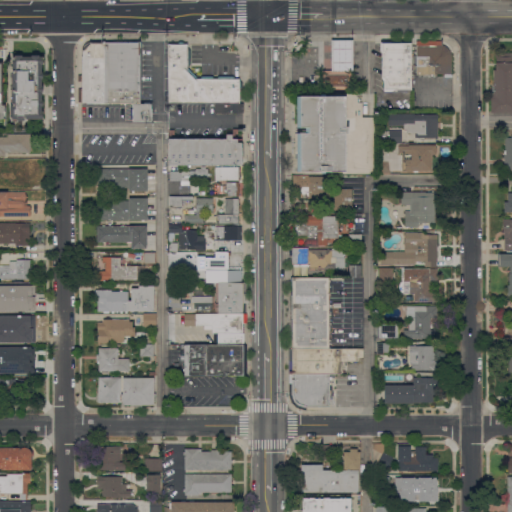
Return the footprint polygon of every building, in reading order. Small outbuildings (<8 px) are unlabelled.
[(322,89),(322,70),(330,70),(330,40),(353,40),(353,89),(322,89)] [(442,45),(443,45),(447,47),(449,50),(451,53),(452,56),(452,73),(417,74),(417,41),(439,40),(439,45),(442,45)] [(412,89),(385,89),(385,78),(382,78),(382,41),(412,41),(412,43),(412,89)] [(104,103),(82,102),(82,101),(79,101),(79,88),(83,88),(83,81),(79,81),(79,74),(82,74),(82,56),(83,56),(84,51),(92,42),(104,42),(104,103)] [(140,42),(140,103),(141,103),(141,121),(133,121),(134,103),(104,103),(104,42),(140,42)] [(244,103),(216,103),(168,102),(169,45),(187,45),(188,47),(191,49),(191,64),(187,67),(187,68),(189,67),(200,78),(201,78),(203,75),(213,75),(216,78),(218,78),(219,76),(234,75),(237,78),(240,78),(240,80),(242,81),(243,83),(243,84),(243,86),(241,87),(240,87),(240,103),(244,103)] [(511,112),(492,112),(492,96),(493,96),(493,93),(494,93),(494,70),(497,70),(496,52),(511,52),(511,112)] [(23,55),(23,56),(33,56),(33,55),(41,55),(41,56),(44,56),(44,64),(43,64),(43,72),(44,72),(44,78),(43,78),(43,86),(44,86),(44,92),(43,92),(43,99),(44,99),(44,106),(43,106),(43,111),(44,111),(44,118),(26,118),(26,120),(11,120),(12,105),(14,105),(14,56),(15,56),(15,55),(23,55)] [(375,173),(302,173),(302,171),(298,171),(298,132),(307,132),(307,127),(298,127),(298,96),(303,96),(303,94),(358,94),(358,102),(363,102),(363,117),(375,117),(375,173)] [(141,103),(152,103),(152,121),(141,121),(141,103)] [(216,103),(244,103),(244,112),(216,112),(216,103)] [(415,113),(415,114),(438,114),(438,137),(416,137),(416,133),(407,133),(407,129),(404,129),(404,125),(389,125),(389,114),(415,113)] [(390,130),(402,130),(402,143),(390,143),(390,130)] [(0,136),(8,136),(8,133),(31,134),(31,152),(6,152),(6,155),(0,155),(0,136)] [(217,164),(177,164),(177,165),(171,165),(169,165),(169,138),(227,138),(227,134),(233,134),(233,139),(243,139),(243,164),(239,164),(239,165),(217,165),(217,164)] [(511,135),(503,136),(503,169),(511,168),(511,135)] [(397,145),(438,144),(438,153),(435,153),(435,170),(413,170),(412,172),(408,172),(407,170),(397,170),(397,145)] [(177,165),(177,171),(191,171),(191,170),(197,170),(197,168),(208,168),(208,180),(191,180),(191,185),(182,185),(182,180),(171,180),(171,165),(177,165)] [(239,165),(239,180),(217,180),(217,165),(239,165)] [(148,168),(148,191),(129,190),(129,188),(115,188),(115,185),(99,185),(99,168),(148,168)] [(301,197),(301,189),(294,189),(294,175),(309,175),(309,177),(326,177),(326,188),(328,188),(328,197),(301,197)] [(239,195),(226,195),(226,194),(222,194),(222,182),(239,182),(239,195)] [(353,209),(334,209),(333,188),(352,188),(353,209)] [(26,205),(31,205),(31,215),(0,215),(0,191),(26,191),(26,193),(27,194),(27,197),(26,199),(26,201),(24,201),(25,203),(26,205)] [(427,191),(427,192),(438,192),(438,201),(436,201),(436,222),(422,222),(422,224),(419,224),(419,226),(405,226),(405,210),(411,210),(411,204),(402,204),(402,191),(427,191)] [(194,196),(194,200),(183,200),(183,207),(170,207),(170,196),(194,196)] [(99,220),(99,203),(114,203),(114,200),(129,200),(129,198),(148,197),(148,219),(99,220)] [(214,198),(214,211),(204,211),(203,223),(185,223),(185,214),(196,214),(196,198),(214,198)] [(239,223),(219,223),(219,214),(225,214),(225,198),(239,198),(239,223)] [(308,236),(294,236),(294,222),(295,222),(295,213),(309,213),(309,215),(339,216),(339,231),(342,231),(342,234),(339,234),(339,238),(335,238),(335,240),(330,240),(330,238),(328,238),(328,245),(308,245),(308,236)] [(511,248),(511,217),(502,217),(503,249),(511,248)] [(0,222),(31,222),(31,224),(32,224),(32,232),(30,232),(30,245),(17,245),(17,242),(0,242),(0,222)] [(182,224),(183,230),(198,230),(198,235),(205,235),(205,239),(206,239),(206,250),(196,250),(196,249),(179,249),(179,232),(169,232),(169,224),(182,224)] [(147,225),(148,248),(132,248),(132,241),(107,242),(104,242),(98,242),(98,226),(147,225)] [(242,240),(225,240),(225,236),(217,236),(217,226),(242,226),(242,240)] [(381,264),(381,251),(405,251),(405,232),(424,232),(424,234),(438,234),(438,266),(425,266),(425,261),(415,261),(415,264),(381,264)] [(362,245),(350,245),(350,244),(346,244),(346,233),(349,233),(362,233),(362,245)] [(169,251),(170,242),(178,242),(178,251),(169,251)] [(290,263),(289,247),(309,247),(309,250),(332,249),(345,248),(345,267),(343,267),(343,268),(325,269),(325,267),(311,267),(310,262),(309,262),(309,266),(294,267),(294,264),(293,264),(293,262),(290,263)] [(156,252),(156,263),(145,263),(144,252),(156,252)] [(511,253),(511,294),(511,295),(508,295),(508,285),(510,285),(510,272),(511,272),(511,266),(500,266),(500,253),(511,253)] [(99,280),(98,271),(106,270),(106,261),(103,261),(103,257),(121,256),(121,265),(138,265),(138,280),(99,280)] [(228,280),(206,280),(206,268),(213,268),(213,258),(229,258),(229,271),(241,271),(241,283),(228,283),(228,280)] [(30,266),(32,266),(32,270),(31,270),(30,279),(0,279),(0,265),(10,265),(10,261),(17,261),(17,259),(30,259),(30,266)] [(362,277),(350,277),(350,265),(362,265),(362,277)] [(394,268),(393,281),(379,281),(379,268),(394,268)] [(415,301),(415,294),(403,293),(403,279),(415,279),(415,268),(438,268),(438,280),(431,280),(431,292),(439,292),(439,301),(415,301)] [(293,349),(293,278),(330,278),(330,304),(332,304),(332,307),(330,307),(329,349),(293,349)] [(246,283),(246,314),(219,314),(219,312),(213,312),(213,311),(210,311),(210,312),(205,312),(205,311),(197,311),(197,309),(195,309),(195,303),(193,303),(193,297),(213,297),(213,303),(216,303),(216,283),(228,283),(241,283),(246,283)] [(0,285),(31,285),(31,296),(27,296),(27,305),(2,305),(2,293),(0,293),(0,285)] [(129,292),(129,301),(132,301),(132,289),(140,289),(140,286),(155,286),(155,311),(128,311),(128,313),(126,313),(126,312),(123,312),(123,313),(121,313),(121,312),(115,312),(115,313),(112,313),(112,312),(110,312),(110,313),(104,313),(104,312),(99,312),(99,302),(96,302),(96,291),(113,290),(113,292),(120,292),(120,291),(124,291),(124,292),(129,292)] [(438,306),(438,318),(431,318),(431,330),(438,330),(438,339),(404,338),(404,330),(409,330),(409,322),(412,322),(412,318),(407,318),(407,306),(438,306)] [(156,314),(156,326),(144,326),(144,314),(156,314)] [(215,333),(213,333),(213,329),(205,329),(205,326),(185,326),(185,314),(219,314),(246,314),(247,314),(247,333),(245,333),(245,345),(215,345),(215,333)] [(4,338),(4,325),(0,325),(0,316),(30,316),(30,338),(4,338)] [(130,320),(130,333),(125,333),(125,340),(121,340),(121,343),(114,343),(115,340),(109,340),(109,343),(101,343),(101,345),(99,345),(99,331),(98,330),(98,323),(103,323),(103,319),(130,320)] [(399,324),(399,338),(377,338),(377,326),(379,326),(379,324),(399,324)] [(390,354),(377,354),(377,343),(390,343),(390,354)] [(141,356),(141,345),(154,345),(154,356),(141,356)] [(245,345),(245,366),(249,366),(250,367),(250,368),(250,369),(249,370),(245,370),(245,376),(185,376),(185,350),(181,350),(181,345),(215,345),(245,345)] [(0,346),(31,346),(31,347),(34,347),(34,358),(34,373),(0,373),(0,346)] [(412,370),(412,363),(410,363),(410,346),(434,346),(434,353),(435,353),(435,361),(438,361),(438,370),(412,370)] [(100,371),(100,361),(97,361),(97,355),(99,355),(99,348),(119,348),(119,359),(130,359),(130,371),(100,371)] [(290,374),(289,350),(293,350),(293,349),(329,349),(363,349),(363,357),(358,357),(358,361),(343,361),(343,374),(330,374),(290,374)] [(330,377),(332,377),(332,380),(330,380),(330,407),(303,407),(298,404),(294,399),(293,395),(290,395),(290,374),(330,374),(330,377)] [(0,378),(13,378),(13,379),(21,379),(21,380),(24,380),(24,386),(17,386),(17,396),(23,396),(23,400),(17,400),(17,402),(9,402),(9,392),(2,392),(2,386),(0,386),(0,378)] [(143,407),(133,407),(133,405),(124,405),(124,402),(122,402),(122,403),(99,403),(99,388),(100,388),(100,378),(122,378),(122,395),(124,395),(124,378),(155,378),(155,394),(157,394),(157,404),(155,404),(155,405),(143,405),(143,407)] [(384,402),(384,384),(413,384),(413,378),(439,378),(439,388),(438,388),(438,391),(434,391),(434,402),(387,402),(384,402)] [(374,449),(373,449),(373,444),(384,444),(384,445),(396,445),(396,458),(394,458),(388,469),(388,473),(376,473),(375,462),(378,464),(378,463),(374,460),(374,449)] [(336,445),(337,459),(323,460),(323,445),(336,445)] [(114,470),(114,471),(111,471),(111,470),(98,470),(98,446),(121,446),(121,456),(120,456),(120,462),(126,462),(126,470),(114,470)] [(399,471),(399,462),(398,462),(399,446),(412,446),(412,451),(415,451),(415,446),(427,446),(427,455),(434,455),(434,458),(439,458),(439,471),(399,471)] [(2,470),(2,469),(0,469),(0,448),(21,448),(21,449),(23,448),(25,447),(29,448),(31,450),(32,451),(33,458),(33,470),(2,470)] [(186,470),(186,455),(184,455),(184,452),(185,452),(185,449),(202,449),(202,452),(212,452),(212,450),(218,450),(218,452),(232,452),(232,460),(233,460),(233,463),(232,463),(232,470),(186,470)] [(302,465),(323,465),(323,471),(345,470),(344,452),(360,452),(360,491),(302,492),(302,465)] [(163,458),(163,471),(146,471),(146,459),(163,458)] [(136,484),(136,473),(151,473),(151,484),(136,484)] [(0,476),(8,476),(8,474),(31,474),(31,483),(28,483),(28,500),(21,500),(21,494),(5,494),(5,495),(2,495),(2,494),(1,494),(1,489),(0,489),(0,476)] [(159,490),(159,474),(145,474),(146,490),(159,490)] [(232,474),(232,481),(233,481),(233,484),(232,484),(232,492),(218,492),(218,494),(212,494),(212,492),(202,492),(202,495),(186,495),(185,474),(232,474)] [(123,477),(123,484),(127,484),(127,490),(132,490),(132,493),(134,493),(134,495),(132,495),(132,497),(123,497),(123,498),(114,498),(114,496),(104,496),(103,495),(103,490),(105,490),(105,489),(98,489),(98,477),(123,477)] [(419,501),(419,503),(415,503),(415,489),(412,489),(412,478),(436,478),(436,481),(437,481),(437,486),(439,486),(439,498),(436,498),(436,501),(419,501)] [(302,511),(302,510),(303,510),(303,495),(345,495),(345,498),(352,498),(352,511),(302,511)] [(98,511),(98,500),(107,500),(107,505),(129,505),(129,508),(127,508),(127,510),(129,510),(129,511),(98,511)] [(151,511),(151,500),(162,500),(163,511),(151,511)] [(164,511),(164,506),(170,508),(170,502),(182,502),(182,500),(186,500),(186,502),(190,502),(190,500),(195,500),(194,502),(234,502),(234,511),(164,511)] [(0,511),(0,502),(31,502),(31,511),(26,511),(0,511)]
